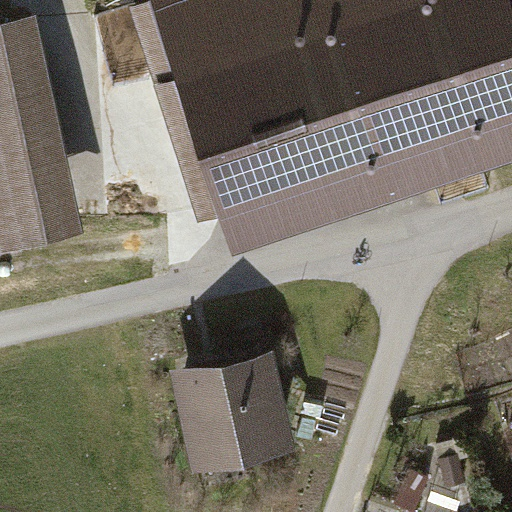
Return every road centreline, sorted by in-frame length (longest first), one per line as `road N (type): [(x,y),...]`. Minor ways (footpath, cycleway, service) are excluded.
road 1 (track): [(0,334),(511,209)]
road 2 (track): [(56,0),(186,214),(209,286)]
road 3 (track): [(0,261),(196,245)]
